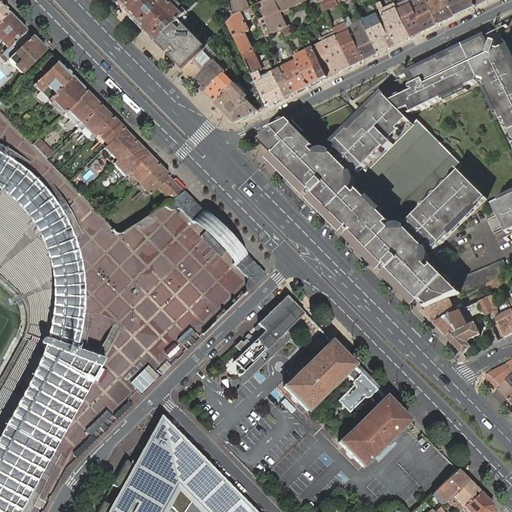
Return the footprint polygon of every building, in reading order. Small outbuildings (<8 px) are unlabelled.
[(126,0),(120,6),(132,18),(158,44),(166,35),(176,25),(187,15),(180,0),(126,0)] [(252,9),(247,0),(238,0),(230,4),(236,16),(240,14),(252,9)] [(319,0),(321,3),(325,11),(339,5),(336,0),(269,0),(264,2),(258,5),(265,18),(259,20),(267,37),(272,35),(275,34),(283,30),(287,38),(294,35),(291,26),(288,27),(282,14),(311,0),(310,0),(319,0)] [(400,6),(397,8),(412,39),(425,32),(439,26),(426,0),(413,0),(407,3),(409,7),(402,11),(400,6)] [(426,0),(439,26),(456,17),(447,0),(426,0)] [(447,0),(456,17),(476,7),(472,0),(447,0)] [(397,8),(396,5),(393,7),(395,11),(388,15),(385,10),(382,3),(378,5),(382,13),(397,46),(412,39),(397,8)] [(409,7),(407,3),(400,6),(402,11),(409,7)] [(0,20),(8,13),(0,4),(0,20)] [(393,7),(385,10),(388,15),(395,11),(393,7)] [(252,9),(240,14),(236,16),(229,24),(236,38),(254,76),(260,73),(272,67),(269,61),(260,65),(246,34),(249,32),(245,22),(252,19),(251,17),(255,14),(253,9),(252,9)] [(26,31),(8,13),(0,20),(0,41),(8,49),(26,31)] [(397,46),(382,13),(370,19),(369,17),(363,20),(363,21),(379,55),(397,46)] [(166,35),(158,44),(184,71),(196,59),(204,52),(207,48),(213,43),(186,16),(176,25),(166,35)] [(365,61),(379,55),(363,21),(352,27),(349,20),(347,21),(349,26),(351,31),(365,61)] [(341,36),(351,31),(349,26),(338,31),(341,36)] [(352,68),(365,61),(351,31),(341,36),(338,31),(337,29),(334,31),(338,38),(352,68)] [(31,37),(26,31),(8,49),(2,54),(8,60),(9,62),(21,74),(45,50),(31,37)] [(325,156),(292,125),(283,164),(296,178),(305,186),(309,182),(313,187),(312,189),(317,194),(318,192),(323,197),(319,201),(336,218),(339,221),(343,224),(345,222),(350,227),(347,229),(379,261),(383,257),(388,262),(386,264),(391,269),(392,267),(397,272),(393,276),(416,298),(420,302),(422,300),(429,308),(450,298),(461,294),(456,288),(455,288),(444,277),(449,272),(432,256),(488,199),(460,171),(464,166),(418,119),(414,124),(403,113),(412,108),(414,114),(424,109),(479,82),(481,78),(488,81),(486,85),(504,121),(507,120),(511,131),(511,196),(495,206),(511,240),(511,53),(508,46),(501,50),(497,48),(499,43),(494,42),(492,46),(488,45),(485,38),(478,41),(469,46),(413,73),(418,83),(413,86),(412,86),(412,87),(411,88),(412,89),(413,90),(414,90),(414,89),(415,89),(416,90),(392,102),(385,95),(325,156)] [(339,74),(352,68),(338,38),(328,43),(326,38),(323,40),(324,44),(339,74)] [(329,79),(339,74),(324,44),(314,49),(315,49),(329,79)] [(323,82),(329,79),(315,49),(308,52),(323,82)] [(196,59),(184,71),(194,81),(214,62),(204,52),(196,59)] [(310,88),(323,82),(308,52),(296,58),(298,62),(310,88)] [(0,55),(0,61),(5,66),(9,62),(8,60),(2,54),(0,55)] [(32,86),(47,101),(72,78),(57,62),(51,56),(38,69),(43,75),(32,86)] [(194,81),(206,93),(226,74),(229,72),(222,65),(218,61),(217,60),(214,62),(194,81)] [(295,96),(310,88),(298,62),(286,68),(283,62),(279,64),(282,69),(295,96)] [(275,73),(287,99),(295,96),(282,69),(275,73)] [(260,73),(254,76),(254,77),(256,82),(259,88),(261,91),(269,108),(287,99),(275,73),(263,79),(260,73)] [(206,93),(217,105),(237,86),(226,74),(206,93)] [(236,124),(269,108),(261,91),(259,88),(256,82),(254,77),(249,79),(253,86),(247,91),(245,89),(242,86),(240,83),(237,86),(217,105),(236,124)] [(72,78),(47,101),(50,104),(52,102),(64,114),(86,92),(72,78)] [(100,106),(86,92),(64,114),(67,117),(69,115),(77,123),(75,125),(78,128),(100,106)] [(52,102),(50,104),(53,108),(55,110),(62,116),(64,114),(52,102)] [(88,139),(90,141),(93,138),(96,135),(112,119),(100,106),(78,128),(80,131),(83,129),(90,136),(88,139)] [(69,115),(67,117),(70,121),(71,122),(75,125),(77,123),(69,115)] [(123,130),(112,119),(96,135),(107,145),(123,130)] [(294,120),(271,130),(262,140),(260,138),(259,138),(259,139),(259,140),(261,141),(283,164),(292,125),(294,120)] [(83,129),(80,131),(83,134),(85,136),(88,139),(90,136),(83,129)] [(107,145),(104,149),(105,150),(114,158),(112,160),(114,163),(135,142),(123,130),(107,145)] [(100,144),(104,149),(107,145),(96,135),(93,138),(98,142),(100,144)] [(39,139),(32,145),(46,159),(53,153),(39,139)] [(114,163),(112,165),(124,178),(124,177),(128,174),(147,155),(135,142),(114,163)] [(0,273),(1,275),(10,283),(17,290),(23,298),(27,305),(29,312),(29,319),(28,326),(26,333),(75,349),(76,346),(79,339),(81,327),(84,315),(84,309),(85,293),(84,279),(78,251),(72,233),(65,218),(61,213),(58,207),(52,198),(29,172),(8,158),(3,155),(0,153),(0,273)] [(158,165),(147,155),(128,174),(138,185),(158,165)] [(155,190),(159,194),(173,181),(169,176),(158,165),(138,185),(136,187),(139,190),(141,188),(146,192),(143,195),(146,197),(155,190)] [(126,179),(135,188),(136,187),(138,185),(128,174),(124,177),(126,179)] [(305,186),(296,178),(294,180),(302,188),(305,186)] [(159,194),(167,202),(183,191),(173,181),(159,194)] [(307,193),(312,198),(317,194),(312,189),(307,193)] [(167,202),(162,205),(165,208),(166,207),(168,210),(170,211),(173,211),(175,210),(177,209),(178,210),(179,209),(194,224),(199,219),(205,213),(183,191),(167,202)] [(334,220),(336,218),(319,201),(317,203),(334,220)] [(199,219),(194,224),(213,244),(233,264),(238,258),(244,253),(224,233),(205,213),(199,219)] [(381,268),(384,266),(379,261),(347,229),(343,224),(339,221),(337,223),(381,268)] [(265,275),(244,253),(238,258),(233,264),(245,277),(247,279),(247,280),(246,283),(245,286),(246,289),(246,290),(248,292),(265,275)] [(384,266),(386,264),(388,262),(383,257),(379,261),(384,266)] [(391,269),(389,271),(393,276),(397,272),(392,267),(391,269)] [(413,300),(416,298),(393,276),(389,271),(386,273),(413,300)] [(502,284),(499,278),(499,277),(486,283),(489,289),(502,284)] [(205,316),(225,304),(217,290),(211,294),(214,299),(204,297),(205,291),(201,284),(191,282),(181,289),(199,292),(192,297),(195,303),(187,308),(201,310),(205,316)] [(233,362),(244,373),(304,314),(302,312),(286,296),(264,318),(257,324),(265,332),(251,345),(246,339),(243,343),(240,341),(238,343),(237,344),(235,346),(242,354),(233,362)] [(458,313),(450,298),(429,308),(421,311),(435,325),(458,313)] [(494,312),(491,304),(489,299),(481,302),(487,315),(494,312)] [(465,309),(461,311),(469,327),(473,325),(465,309)] [(506,338),(511,334),(511,310),(501,316),(498,311),(495,312),(506,338)] [(461,311),(458,313),(435,325),(447,338),(469,327),(461,311)] [(469,327),(447,338),(464,355),(472,347),(469,343),(473,339),(482,335),(476,323),(473,325),(469,327)] [(493,344),(500,341),(494,329),(488,332),(493,344)] [(321,332),(309,343),(316,350),(328,339),(327,338),(325,336),(321,332)] [(26,333),(0,379),(0,511),(18,511),(25,500),(28,496),(30,492),(104,360),(103,359),(75,349),(26,333)] [(409,428),(412,425),(409,421),(330,341),(283,388),(288,393),(307,412),(345,374),(352,382),(352,383),(351,385),(352,386),(337,401),(349,413),(364,398),(365,399),(367,399),(369,398),(376,405),(337,443),(362,467),(405,424),(409,428)] [(511,363),(491,374),(503,387),(511,378),(511,363)] [(511,378),(503,387),(500,390),(510,401),(511,399),(511,378)] [(116,420),(132,405),(129,403),(129,402),(128,402),(127,402),(114,416),(114,417),(114,418),(116,420)] [(253,511),(161,418),(144,449),(165,470),(170,464),(217,511),(253,511)] [(165,470),(144,449),(134,467),(141,475),(141,476),(170,504),(180,486),(206,511),(217,511),(170,464),(165,470)] [(134,467),(127,460),(114,484),(122,489),(112,506),(104,501),(98,511),(165,511),(170,504),(141,476),(141,475),(134,467)] [(457,470),(433,492),(444,504),(448,500),(468,481),(457,470)] [(459,511),(479,492),(468,481),(448,500),(458,511),(459,511)] [(491,511),(493,506),(479,492),(459,511),(460,511),(491,511)]
